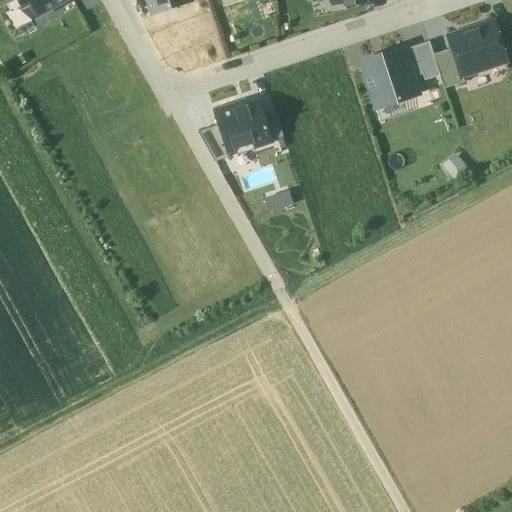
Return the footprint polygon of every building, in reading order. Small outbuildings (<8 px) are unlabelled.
[(19,0),(22,6),(30,2),(37,14),(63,0),(19,0)] [(146,0),(151,15),(192,2),(191,0),(146,0)] [(494,20),(446,36),(451,48),(460,77),(508,61),(494,20)] [(429,41),(404,49),(414,82),(440,74),(433,54),(429,41)] [(460,77),(451,48),(433,54),(440,74),(444,87),(462,82),(460,77)] [(414,82),(404,49),(363,62),(378,110),(418,97),(414,82)] [(259,101),(215,114),(219,126),(227,152),(253,144),(255,149),(272,144),(271,140),(264,118),(259,101)] [(264,118),(271,140),(283,137),(276,114),(264,118)] [(227,152),(219,126),(198,132),(215,162),(228,157),(227,152)]
